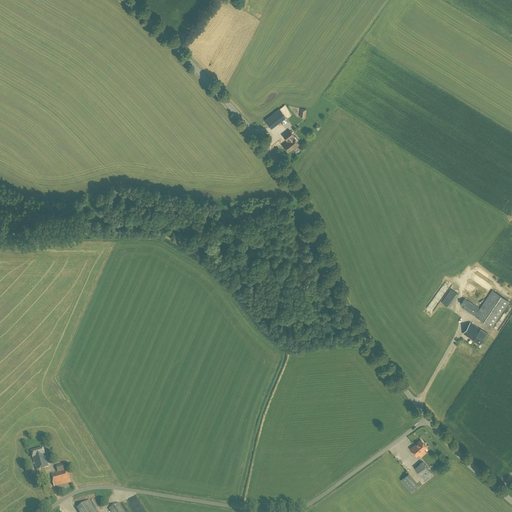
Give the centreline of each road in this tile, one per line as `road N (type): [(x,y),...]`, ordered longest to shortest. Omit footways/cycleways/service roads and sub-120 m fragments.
road 1 (tertiary): [(427,418),(349,322),(280,163),(175,44)]
road 2 (unclassified): [(48,511),(73,493),(103,487),(273,511)]
road 3 (unclassified): [(281,511),(314,500),(427,418)]
